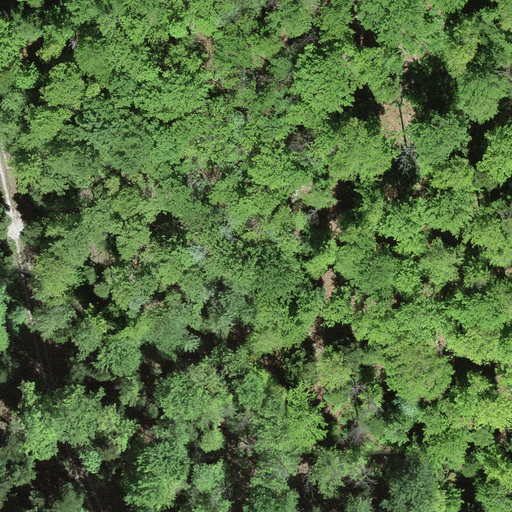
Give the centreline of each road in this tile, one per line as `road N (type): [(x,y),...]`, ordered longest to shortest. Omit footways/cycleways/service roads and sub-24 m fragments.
road 1 (track): [(511,45),(487,106),(419,143),(396,171),(345,297),(264,384),(249,511)]
road 2 (track): [(0,151),(38,337),(98,511)]
